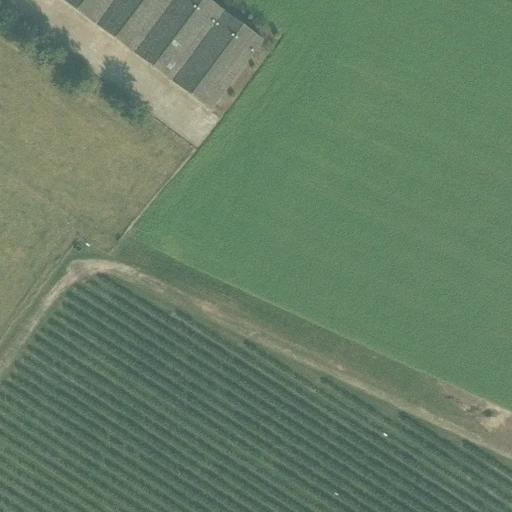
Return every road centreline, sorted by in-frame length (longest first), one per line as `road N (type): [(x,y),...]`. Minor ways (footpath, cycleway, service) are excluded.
road 1 (track): [(121,259),(511,438)]
road 2 (unknown): [(47,0),(220,126)]
